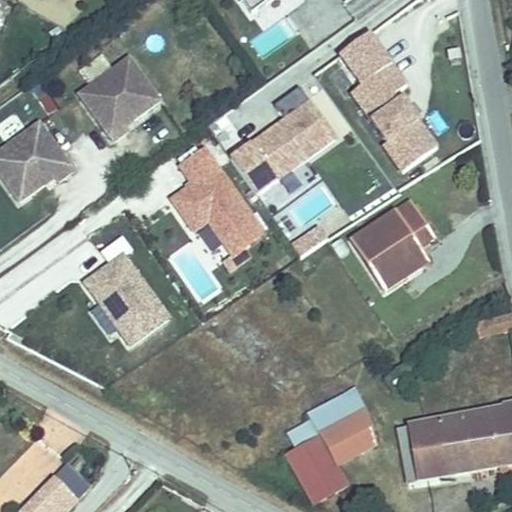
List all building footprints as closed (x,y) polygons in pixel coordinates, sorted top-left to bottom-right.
[(255,0),(264,13),(282,0),(255,0)] [(320,44),(354,21),(339,0),(298,0),(315,25),(309,28),(320,44)] [(398,99),(395,95),(409,84),(372,34),(341,57),(362,85),(371,97),(361,105),(390,143),(394,140),(423,119),(405,94),(398,99)] [(169,102),(138,60),(87,97),(122,144),(136,134),(133,129),(128,123),(139,115),(143,121),(169,102)] [(203,60),(199,77),(215,81),(220,64),(203,60)] [(42,82),(30,88),(44,115),(56,109),(42,82)] [(371,97),(362,85),(352,93),(361,105),(371,97)] [(310,101),(231,160),(257,196),(336,136),(310,101)] [(133,129),(143,121),(139,115),(128,123),(133,129)] [(439,147),(422,124),(396,143),(394,140),(390,143),(384,148),(403,174),(439,147)] [(81,174),(47,127),(0,160),(0,167),(28,205),(53,187),(48,181),(59,173),(63,179),(67,184),(81,174)] [(264,232),(204,148),(180,166),(193,185),(172,200),(194,231),(209,221),(233,255),(264,232)] [(53,187),(63,179),(59,173),(48,181),(53,187)] [(408,197),(353,238),(387,285),(409,268),(402,257),(435,233),(408,197)] [(317,226),(289,243),(298,258),(326,241),(317,226)] [(132,255),(123,241),(103,256),(112,268),(124,259),(125,260),(132,255)] [(122,335),(132,349),(170,321),(125,260),(124,259),(112,268),(86,287),(100,306),(106,302),(127,331),(122,335)] [(127,331),(106,302),(100,306),(122,335),(127,331)] [(509,408),(402,425),(409,472),(511,457),(511,427),(509,408)] [(370,413),(327,436),(342,465),(386,441),(370,413)] [(3,484),(14,486),(17,462),(28,464),(32,431),(0,426),(0,502),(1,502),(3,484)] [(342,465),(327,436),(294,454),(319,508),(354,490),(342,465)] [(57,480),(25,511),(68,511),(78,501),(57,480)]
